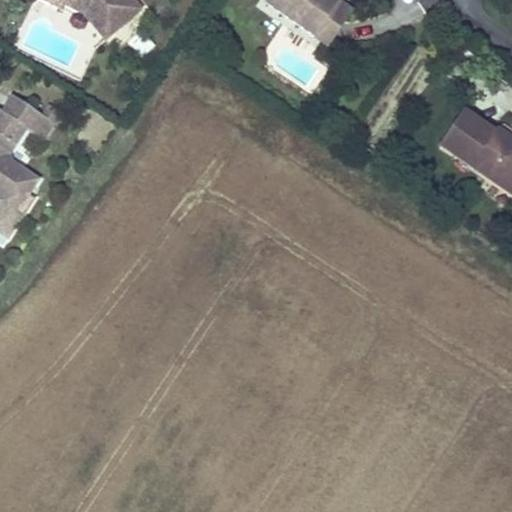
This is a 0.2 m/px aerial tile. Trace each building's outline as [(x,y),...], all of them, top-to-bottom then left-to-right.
[(76,0),(47,0),(60,6),(62,2),(77,9),(89,18),(110,40),(115,34),(84,4),(76,0)] [(76,0),(84,4),(115,34),(143,4),(138,0),(76,0)] [(270,0),(315,30),(335,0),(270,0)] [(345,0),(335,0),(315,30),(329,39),(352,5),(345,0)] [(1,111),(25,126),(31,130),(41,114),(11,96),(1,111)] [(511,146),(490,130),(492,127),(461,103),(438,138),(508,188),(511,182),(511,146)] [(6,157),(25,126),(1,111),(0,110),(0,198),(17,209),(37,178),(6,157)] [(41,114),(31,130),(43,137),(52,121),(41,114)] [(511,134),(495,122),(492,127),(490,130),(511,146),(511,134)]
